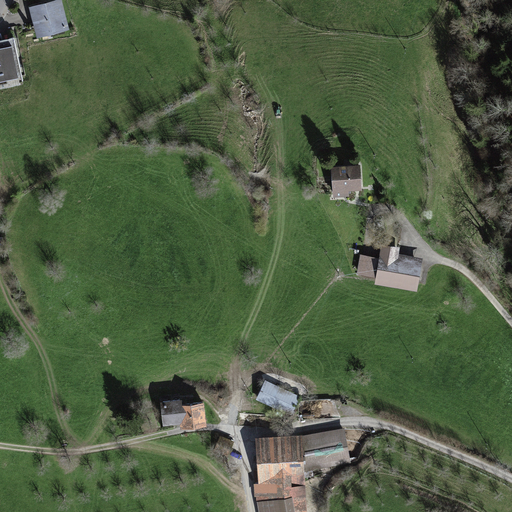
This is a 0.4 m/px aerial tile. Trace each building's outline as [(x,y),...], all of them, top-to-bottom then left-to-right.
[(62,0),(53,0),(29,6),(38,38),(70,29),(62,0)] [(14,37),(0,39),(0,90),(24,85),(14,37)] [(360,164),(331,166),(333,197),(349,196),(349,190),(362,189),(360,164)] [(379,256),(360,253),(357,273),(376,277),(375,283),(417,290),(422,257),(399,253),(400,246),(381,243),(379,256)] [(301,396),(265,380),(256,399),(292,415),(301,396)] [(182,398),(160,400),(163,425),(181,423),(181,428),(207,425),(204,401),(183,404),(182,398)] [(302,434),(256,437),(259,483),(254,483),(255,496),(256,496),(256,501),(257,501),(259,511),(295,511),(307,511),(305,471),(351,463),(345,428),(302,435),(302,434)] [(235,441),(220,435),(213,453),(227,459),(235,441)]
